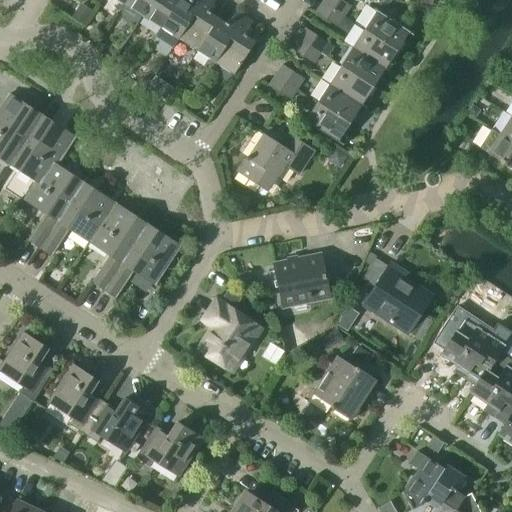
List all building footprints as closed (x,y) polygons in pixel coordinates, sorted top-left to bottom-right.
[(152,0),(126,0),(124,4),(121,10),(122,15),(125,20),(129,22),(135,23),(139,22),(152,0)] [(160,27),(177,0),(152,0),(139,22),(139,21),(143,16),(160,27)] [(173,48),(203,0),(192,0),(192,1),(191,0),(189,0),(188,0),(177,0),(160,27),(161,28),(155,36),(173,48)] [(197,51),(218,18),(210,14),(211,13),(208,11),(215,0),(203,0),(173,48),(179,39),(197,51)] [(322,0),(320,3),(343,18),(351,6),(340,0),(322,0)] [(337,28),(343,18),(320,3),(314,13),(337,28)] [(80,5),(72,16),(83,23),(90,12),(80,5)] [(430,8),(427,22),(438,25),(441,10),(430,8)] [(364,31),(396,52),(404,40),(408,42),(413,35),(376,11),(364,31)] [(215,63),(244,17),(236,12),(228,24),(226,23),(225,23),(218,18),(197,51),(215,63)] [(244,17),(215,63),(233,75),(254,42),(246,37),(247,35),(245,34),(252,22),(244,17)] [(298,39),(320,54),(327,43),(304,28),(298,39)] [(389,63),(396,52),(364,31),(352,49),(388,73),(393,65),(389,63)] [(314,64),(320,54),(298,39),(291,49),(314,64)] [(385,78),(388,73),(352,49),(341,67),(373,88),(381,76),(385,78)] [(274,75),(297,90),(304,79),(281,64),(274,75)] [(366,99),(373,88),(341,67),(329,85),(365,109),(370,102),(366,99)] [(290,100),(297,90),(274,75),(267,85),(290,100)] [(361,115),(365,109),(329,85),(317,103),(349,124),(357,113),(361,115)] [(11,161),(37,122),(27,116),(31,111),(8,96),(1,107),(5,109),(0,117),(0,157),(0,158),(2,155),(11,161)] [(343,135),(349,124),(317,103),(305,121),(341,145),(347,137),(343,135)] [(511,143),(511,117),(511,116),(499,135),(511,143)] [(55,166),(62,155),(70,144),(59,137),(63,131),(40,117),(37,122),(11,161),(21,168),(19,171),(37,182),(37,183),(49,165),(54,168),(55,166)] [(490,130),(479,148),(487,154),(511,169),(511,143),(499,135),(490,130)] [(286,149),(263,135),(248,159),(246,157),(236,172),(266,191),(282,165),(298,175),(313,150),(293,138),(286,149)] [(72,177),(55,166),(54,168),(49,165),(37,183),(37,182),(25,200),(45,213),(47,210),(52,213),(47,221),(43,219),(29,242),(39,248),(78,189),(68,183),(72,177)] [(89,242),(114,205),(92,191),(88,196),(78,189),(39,248),(50,255),(65,233),(62,231),(68,223),(73,226),(70,230),(89,242)] [(104,290),(142,232),(132,225),(136,219),(114,205),(89,242),(108,254),(110,251),(116,255),(110,263),(108,261),(93,283),(104,290)] [(142,232),(104,290),(114,297),(129,275),(126,273),(131,265),(136,268),(134,271),(154,284),(178,247),(156,233),(153,238),(142,232)] [(8,247),(3,255),(14,262),(19,254),(8,247)] [(283,308),(329,298),(320,254),(273,264),(283,308)] [(407,334),(431,297),(406,280),(409,276),(391,265),(364,306),(407,334)] [(248,272),(240,274),(242,285),(250,284),(248,272)] [(230,286),(223,298),(235,306),(243,295),(230,286)] [(231,371),(259,329),(217,301),(208,315),(218,322),(199,350),(231,371)] [(346,306),(338,325),(347,331),(358,314),(346,306)] [(111,311),(107,316),(115,322),(121,314),(116,310),(111,311)] [(499,353),(503,346),(484,334),(488,328),(468,315),(441,356),(457,366),(452,373),(474,387),(475,388),(498,352),(499,353)] [(32,401),(50,374),(37,365),(47,349),(22,333),(0,366),(0,371),(22,386),(18,392),(32,401)] [(357,347),(350,356),(360,363),(367,353),(357,347)] [(511,361),(499,353),(498,352),(475,388),(474,387),(469,395),(486,406),(481,413),(504,427),(504,428),(511,415),(511,361)] [(355,368),(337,356),(312,394),(330,406),(329,407),(350,421),(376,380),(356,367),(355,368)] [(82,434),(99,406),(86,397),(96,381),(72,365),(48,402),(72,417),(68,424),(82,434)] [(99,406),(82,434),(96,443),(100,436),(125,452),(148,415),(124,400),(114,415),(99,406)] [(511,415),(504,428),(504,427),(497,437),(511,446),(511,450),(509,455),(511,456),(511,415)] [(1,420),(0,422),(0,433),(7,438),(14,428),(1,420)] [(153,430),(135,457),(149,467),(153,461),(178,477),(202,439),(177,423),(167,438),(153,430)] [(432,437),(427,446),(437,453),(442,444),(432,437)] [(59,448),(53,457),(62,463),(68,454),(59,448)] [(455,492),(464,477),(446,465),(444,468),(416,451),(409,463),(421,471),(415,481),(412,478),(403,492),(412,510),(421,505),(424,500),(436,507),(437,508),(449,489),(454,492),(455,492)] [(463,497),(455,492),(454,492),(449,489),(437,508),(436,507),(433,511),(479,511),(472,493),(463,497)] [(231,511),(292,511),(295,509),(270,493),(263,503),(245,491),(231,511)] [(39,511),(40,511),(16,501),(10,511),(39,511)]
